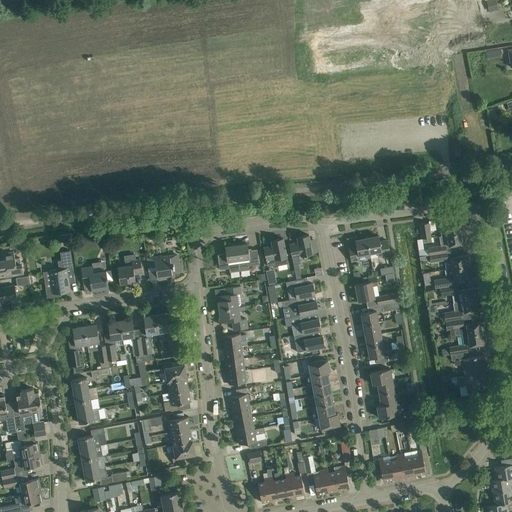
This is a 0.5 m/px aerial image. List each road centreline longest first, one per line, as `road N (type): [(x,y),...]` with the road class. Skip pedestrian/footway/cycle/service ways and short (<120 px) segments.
road 1 (track): [(418,176),(0,223)]
road 2 (residential): [(366,498),(321,222)]
road 3 (residential): [(228,511),(210,437),(193,285)]
road 4 (residential): [(40,369),(56,321),(70,308),(193,285)]
road 5 (residential): [(193,285),(202,230),(297,217),(321,222)]
road 6 (residential): [(321,222),(456,203),(477,208)]
road 7 (residential): [(511,359),(490,226),(477,208)]
road 8 (residential): [(63,511),(60,434),(40,369)]
road 9 (residential): [(439,487),(460,475),(497,429),(511,383)]
